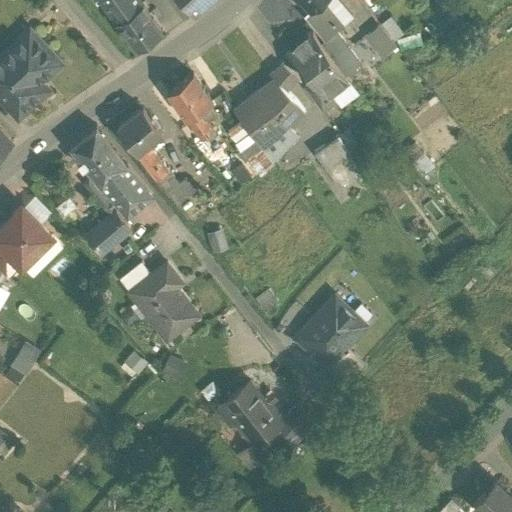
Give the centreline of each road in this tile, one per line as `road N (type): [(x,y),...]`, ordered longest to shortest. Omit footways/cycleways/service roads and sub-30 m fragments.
road 1 (residential): [(0,170),(235,0)]
road 2 (residential): [(418,511),(511,412)]
